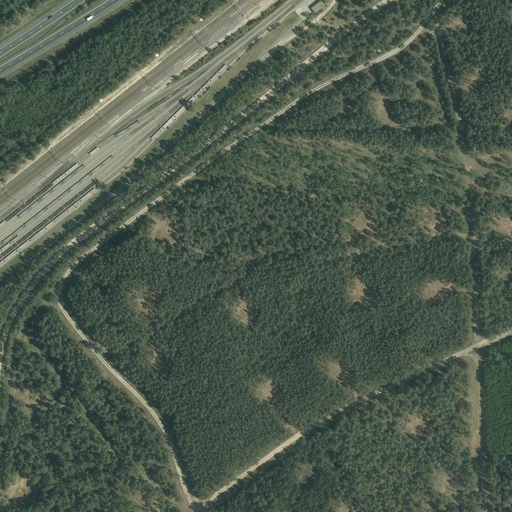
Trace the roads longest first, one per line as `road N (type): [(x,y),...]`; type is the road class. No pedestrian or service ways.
road 1 (track): [(274,0),(165,85)]
road 2 (motorway): [(0,70),(115,0)]
